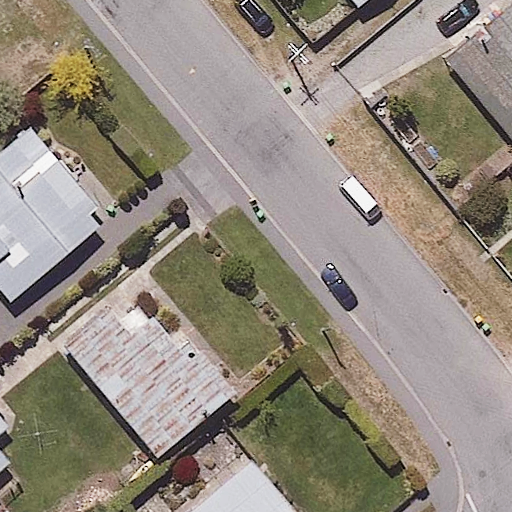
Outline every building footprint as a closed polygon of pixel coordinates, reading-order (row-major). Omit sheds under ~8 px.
[(0,0),(0,45),(24,29),(4,0),(0,0)] [(511,0),(504,0),(437,56),(510,145),(511,143),(511,0)] [(114,214),(32,118),(0,145),(0,280),(15,298),(114,214)] [(117,414),(97,431),(120,459),(140,443),(154,460),(239,392),(146,275),(61,343),(117,414)] [(0,359),(23,340),(0,312),(0,359)] [(0,441),(0,420),(10,412),(0,400),(0,475),(17,461),(0,441)] [(194,472),(209,488),(181,511),(171,511),(155,494),(134,511),(297,511),(303,507),(252,449),(240,460),(226,444),(194,472)]
